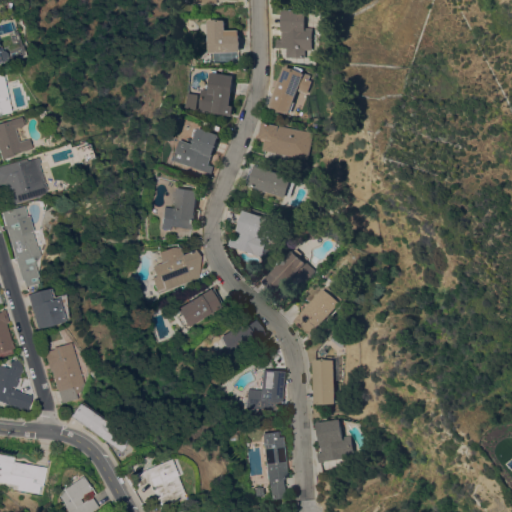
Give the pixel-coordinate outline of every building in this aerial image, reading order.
[(306,10),(305,27),(312,27),(311,49),(304,49),(304,57),(286,57),(287,47),(276,47),(277,39),(282,39),(283,9),(306,10)] [(208,52),(207,20),(216,18),(225,20),(225,29),(238,29),(241,42),(240,51),(208,52)] [(284,65),(294,69),(295,66),(302,68),(301,71),(309,74),(307,79),(310,80),(305,93),(297,89),(287,113),(269,106),(284,65)] [(230,105),(233,105),(232,115),(198,110),(201,88),(208,89),(211,71),(234,75),(230,105)] [(0,72),(10,111),(0,114),(0,72)] [(0,155),(0,121),(19,116),(22,125),(20,125),(24,139),(27,138),(30,147),(20,150),(19,150),(11,152),(12,155),(1,158),(0,155)] [(262,149),(264,138),(258,137),(262,121),(311,132),(305,159),(262,149)] [(211,173),(171,159),(178,139),(193,144),(195,136),(192,135),(194,128),(197,129),(198,126),(219,134),(208,164),(213,165),(211,173)] [(66,145),(70,162),(88,158),(84,141),(66,145)] [(0,165),(24,158),(25,160),(36,156),(38,163),(36,163),(44,189),(42,191),(42,193),(39,194),(40,195),(9,204),(3,182),(0,183),(0,165)] [(248,184),(255,164),(291,177),(290,179),(294,180),(289,196),(285,195),(284,197),(248,184)] [(198,189),(193,228),(171,225),(171,228),(162,227),(164,206),(174,207),(176,187),(198,189)] [(34,246),(36,246),(38,254),(33,263),(36,275),(35,276),(36,282),(24,286),(22,279),(21,280),(1,211),(22,205),(34,246)] [(244,209),(277,220),(269,244),(276,247),(275,250),(269,248),(266,258),(228,245),(231,237),(236,239),(239,230),(237,230),(244,209)] [(158,292),(152,276),(156,275),(152,265),(162,262),(158,252),(173,246),(173,247),(175,246),(176,247),(179,246),(182,254),(195,249),(200,256),(199,277),(158,292)] [(293,250),(294,251),(297,248),(302,252),(300,255),(316,270),(305,281),(297,273),(276,295),(262,281),(293,250)] [(37,328),(26,294),(46,287),(47,288),(49,288),(52,296),(63,293),(65,311),(66,318),(63,319),(63,320),(37,328)] [(209,288),(210,290),(213,288),(222,303),(219,305),(220,306),(188,326),(187,324),(183,326),(177,316),(181,314),(177,308),(209,288)] [(310,334),(294,320),(305,309),(304,307),(310,301),(311,301),(324,288),(339,302),(310,334)] [(0,311),(5,309),(9,322),(6,323),(11,340),(12,340),(13,342),(12,342),(13,345),(14,345),(14,347),(0,351),(0,311)] [(243,321),(245,324),(254,319),(265,335),(249,345),(248,343),(231,354),(219,336),(243,321)] [(69,342),(82,383),(80,384),(78,392),(74,393),(75,397),(61,403),(51,371),(50,371),(44,351),(52,349),(52,347),(69,342)] [(0,402),(0,364),(8,367),(10,364),(9,362),(19,358),(23,368),(20,377),(19,377),(17,380),(19,380),(16,387),(12,386),(11,388),(20,391),(20,392),(29,395),(30,393),(32,394),(26,411),(0,402)] [(315,403),(314,359),(333,359),(333,402),(315,403)] [(247,408),(248,389),(261,390),(262,369),(284,370),(281,410),(247,408)] [(78,403),(128,439),(119,452),(69,416),(78,403)] [(339,419),(343,438),(345,437),(344,436),(350,435),(353,457),(319,462),(317,453),(322,452),(317,422),(339,419)] [(276,431),(277,436),(281,436),(287,479),(284,479),(287,497),(272,499),(269,481),(267,482),(260,433),(276,431)] [(511,449),(507,453),(502,448),(511,439),(511,449)] [(31,483),(31,481),(13,478),(12,484),(0,481),(0,454),(14,457),(13,461),(47,467),(43,485),(31,483)] [(131,475),(167,458),(174,475),(173,476),(182,496),(160,506),(152,490),(153,489),(149,480),(137,486),(131,475)] [(89,511),(68,511),(64,506),(66,505),(59,496),(60,495),(59,494),(64,490),(63,489),(82,475),(94,494),(91,496),(98,506),(89,511)]
